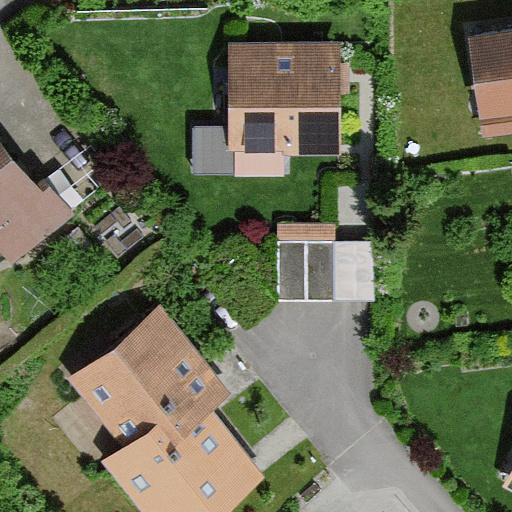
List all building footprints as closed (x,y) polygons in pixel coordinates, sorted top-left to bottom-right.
[(511,27),(465,34),(479,139),(511,135),(511,27)] [(338,48),(225,45),(223,153),(232,153),(232,174),(285,175),(285,155),(336,156),(338,48)] [(0,143),(0,255),(10,267),(112,182),(89,154),(43,192),(2,142),(0,143)] [(376,303),(376,239),(333,239),(333,224),(277,225),(278,304),(376,303)] [(278,305),(236,258),(195,294),(237,341),(278,305)] [(222,391),(152,308),(68,379),(122,443),(102,460),(145,511),(216,511),(262,474),(204,406),(222,391)] [(511,472),(503,490),(511,494),(511,472)]
